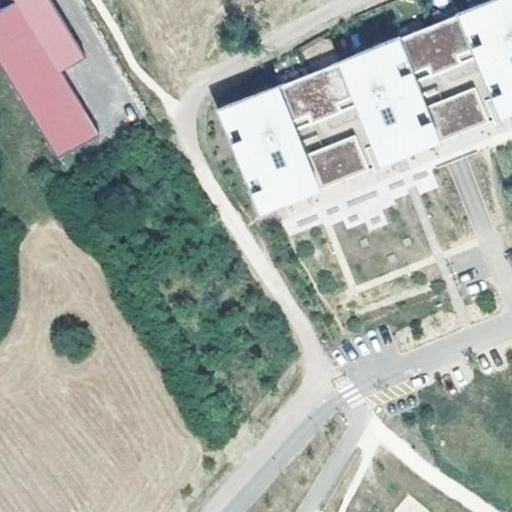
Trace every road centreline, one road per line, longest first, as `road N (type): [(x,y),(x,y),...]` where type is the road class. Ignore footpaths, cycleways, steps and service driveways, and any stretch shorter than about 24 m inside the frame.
road 1 (track): [(333,405),(313,346),(181,141),(200,82),(359,0)]
road 2 (residential): [(350,391),(511,326)]
road 3 (residential): [(227,511),(350,391)]
